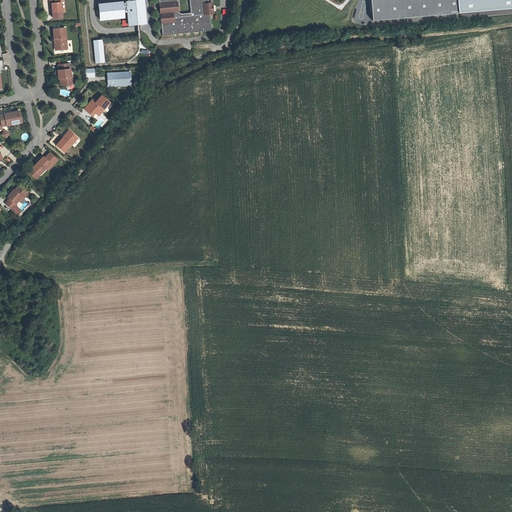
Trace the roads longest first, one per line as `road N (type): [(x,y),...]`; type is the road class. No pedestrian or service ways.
road 1 (residential): [(246,0),(231,37),(148,92),(3,248)]
road 2 (track): [(0,262),(46,277),(222,264)]
